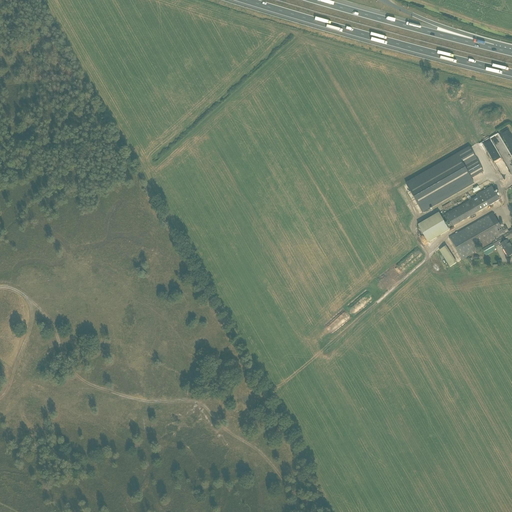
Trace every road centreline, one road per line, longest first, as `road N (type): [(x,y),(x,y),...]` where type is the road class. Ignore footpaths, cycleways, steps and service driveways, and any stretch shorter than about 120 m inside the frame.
road 1 (motorway): [(245,0),(511,73)]
road 2 (motorway): [(494,49),(314,0)]
